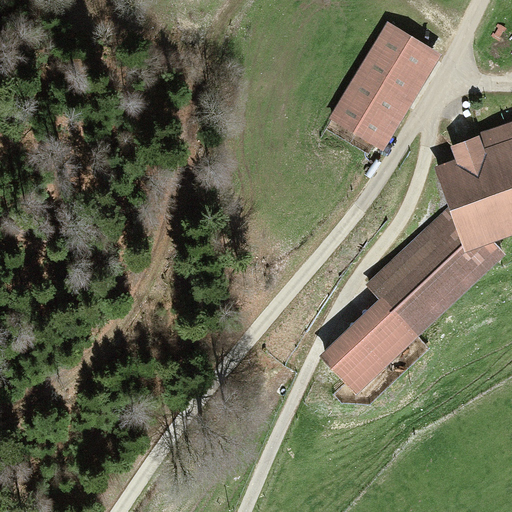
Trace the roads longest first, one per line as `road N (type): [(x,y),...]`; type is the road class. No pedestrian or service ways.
road 1 (unclassified): [(124,511),(235,354),(331,245),(420,116),(483,0)]
road 2 (track): [(245,511),(315,351),(357,276),(400,226),(425,156),(428,103)]
